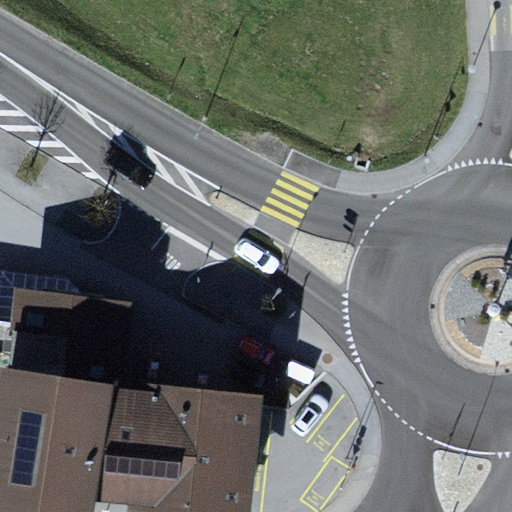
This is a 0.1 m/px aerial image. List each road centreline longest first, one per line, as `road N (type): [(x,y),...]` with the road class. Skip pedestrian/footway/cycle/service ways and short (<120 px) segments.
road 1 (primary): [(419,235),(281,203),(0,44)]
road 2 (primary): [(0,111),(256,259),(383,345)]
road 3 (residential): [(503,211),(499,0)]
road 4 (primary): [(383,345),(416,399),(471,425)]
road 5 (primary): [(419,235),(390,272),(380,308),(383,345)]
